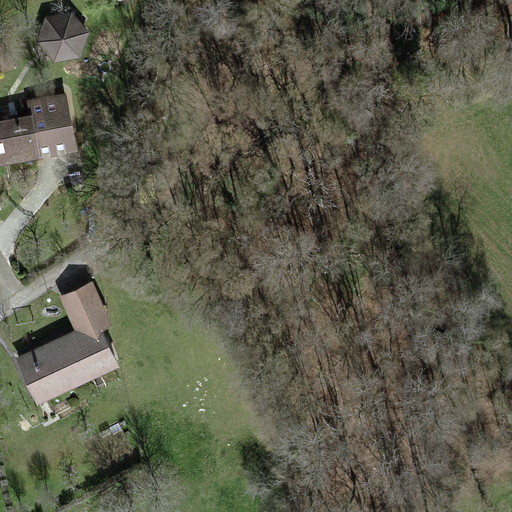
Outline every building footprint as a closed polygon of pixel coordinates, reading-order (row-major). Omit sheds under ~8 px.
[(46,19),(39,42),(55,60),(78,55),(85,33),(70,15),(46,19)] [(27,104),(30,120),(37,157),(73,151),(63,97),(27,104)] [(30,120),(0,125),(0,163),(37,157),(30,120)] [(62,301),(79,336),(96,328),(106,323),(90,287),(62,301)] [(79,336),(21,363),(38,400),(113,364),(96,328),(79,336)]
